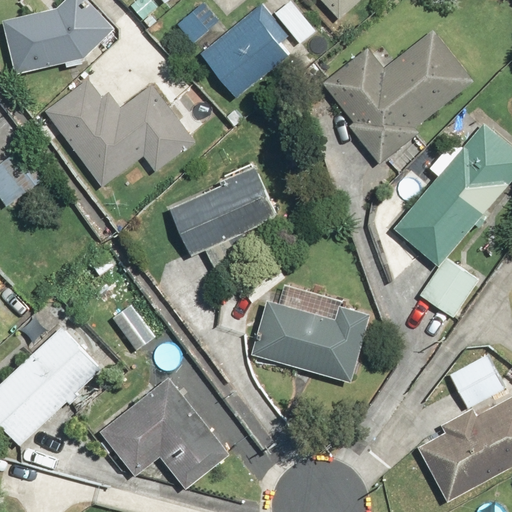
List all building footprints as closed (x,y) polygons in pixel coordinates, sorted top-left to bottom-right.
[(10,20),(23,75),(95,54),(122,30),(95,0),(72,0),(65,7),(10,20)] [(167,7),(160,0),(141,0),(135,7),(151,23),(167,7)] [(301,0),(299,0),(283,14),(307,42),(325,26),(301,0)] [(330,0),(348,19),(367,0),(330,0)] [(228,19),(212,1),(184,26),(200,44),(228,19)] [(243,98),(302,46),(266,5),(208,57),(243,98)] [(354,124),(380,157),(386,165),(427,133),(421,125),(479,79),(454,47),(439,27),(390,65),(377,48),(333,82),(362,118),(354,124)] [(116,91),(109,96),(96,78),(52,111),(110,187),(153,154),(163,167),(204,137),(161,81),(127,106),(116,91)] [(438,168),(448,177),(404,229),(443,262),(423,293),(462,319),(488,280),(453,258),(511,188),(511,140),(493,124),(487,132),(469,117),(453,136),(460,142),(438,168)] [(0,186),(14,206),(46,183),(23,151),(0,167),(0,186)] [(225,176),(229,187),(174,209),(193,256),(213,248),(222,271),(259,257),(249,233),(288,218),(269,171),(265,160),(225,176)] [(114,244),(92,259),(106,278),(127,262),(114,244)] [(359,383),(374,327),(378,311),(346,303),(342,319),(274,301),(260,357),(359,383)] [(135,302),(117,316),(142,350),(161,337),(135,302)] [(109,369),(69,327),(0,391),(0,413),(29,444),(109,369)] [(455,374),(473,408),(447,421),(452,432),(426,445),(454,501),(511,471),(511,401),(483,416),(477,406),(511,388),(511,385),(496,354),(455,374)] [(237,454),(213,422),(176,374),(106,427),(144,476),(171,455),(195,486),(237,454)]
